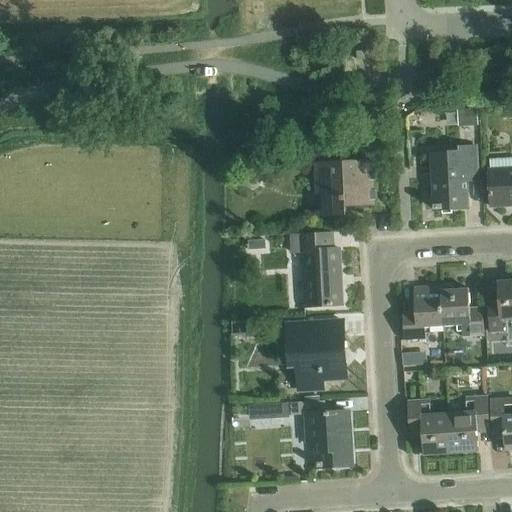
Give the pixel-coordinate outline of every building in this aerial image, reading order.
[(365,60),(364,51),(353,52),(353,60),(365,60)] [(463,107),(463,108),(463,111),(458,111),(458,127),(479,126),(478,111),(480,111),(480,107),(463,107)] [(468,182),(479,181),(477,149),(461,150),(462,154),(432,156),(435,211),(465,209),(470,209),(468,182)] [(511,159),(491,161),(491,171),(489,171),(492,207),(511,206),(511,159)] [(357,205),(375,204),(375,198),(373,164),(316,168),(318,196),(323,195),(324,215),(347,213),(347,206),(357,205)] [(246,183),(245,184),(245,185),(246,185),(246,186),(246,187),(246,188),(247,188),(247,189),(248,190),(249,191),(250,191),(251,191),(252,192),(253,192),(254,192),(255,191),(256,191),(257,190),(258,190),(258,189),(259,189),(259,188),(260,187),(260,186),(260,185),(260,184),(260,183),(260,182),(260,181),(259,181),(259,180),(258,179),(257,178),(256,178),(256,177),(255,177),(254,177),(253,177),(252,177),(251,177),(250,177),(249,178),(248,178),(248,179),(247,179),(247,180),(246,181),(246,182),(246,183)] [(307,309),(342,307),(339,250),(334,250),(334,249),(333,236),(292,238),(293,254),(304,253),(307,309)] [(502,320),(511,319),(511,282),(500,283),(501,303),(489,304),(491,333),(503,332),(502,320)] [(463,338),(484,337),(483,308),(470,309),(469,290),(453,291),(453,286),(442,287),(444,328),(463,327),(463,338)] [(426,329),(444,328),(442,287),(414,288),(416,312),(404,313),(405,342),(427,341),(426,329)] [(254,322),(231,323),(232,336),(255,334),(254,322)] [(337,353),(345,352),(344,346),(343,323),(288,326),(290,355),(298,355),(300,391),(324,390),(323,380),(341,379),(340,363),(338,363),(337,353)] [(469,413),(451,414),(453,455),(480,453),(479,429),(491,428),(489,396),(487,397),(480,397),(468,398),(469,413)] [(426,456),(453,455),(451,414),(431,415),(430,400),(410,401),(412,433),(424,433),(426,456)] [(508,451),(511,451),(511,400),(493,402),(494,428),(495,435),(507,434),(508,451)] [(318,469),(351,467),(348,413),(324,415),(323,402),(292,404),(292,416),(308,415),(309,444),(317,444),(318,469)] [(283,404),(269,405),(270,418),(284,417),(289,416),(289,404),(283,404)]
